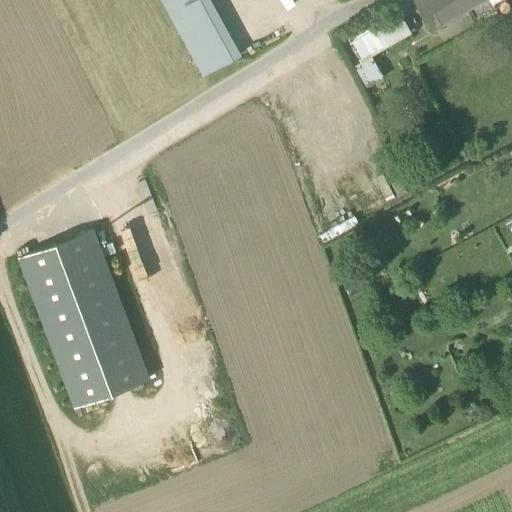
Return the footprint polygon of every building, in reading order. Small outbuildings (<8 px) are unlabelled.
[(210,2),(208,0),(169,0),(163,4),(173,23),(210,2)] [(414,0),(432,28),(480,0),(414,0)] [(240,56),(210,2),(173,23),(202,76),(240,56)] [(374,27),(353,39),(347,42),(360,66),(372,59),(370,55),(410,33),(399,13),(374,27)] [(347,28),(353,39),(374,27),(368,17),(347,28)] [(382,77),(372,59),(360,66),(355,69),(365,87),(382,77)] [(17,256),(73,406),(148,378),(92,228),(17,256)]
